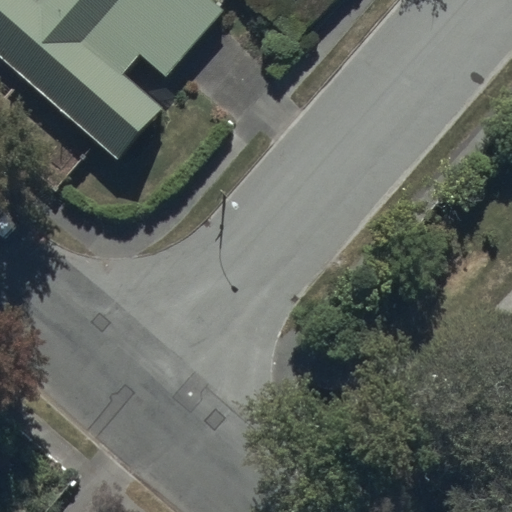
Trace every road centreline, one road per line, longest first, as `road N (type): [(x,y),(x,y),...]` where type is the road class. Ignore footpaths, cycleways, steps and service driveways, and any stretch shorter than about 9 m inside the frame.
road 1 (residential): [(133,394),(479,0)]
road 2 (residential): [(133,394),(267,511)]
road 3 (residential): [(0,279),(133,394)]
